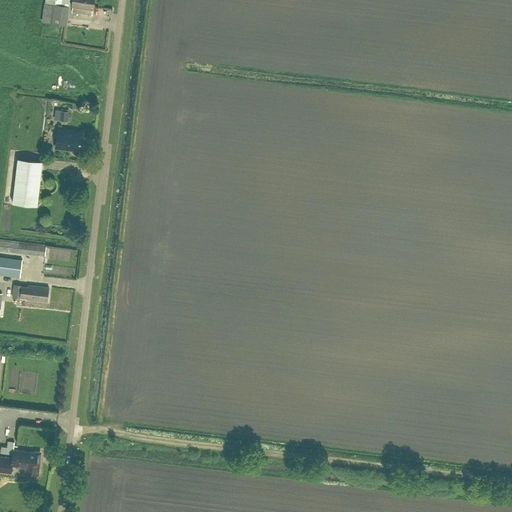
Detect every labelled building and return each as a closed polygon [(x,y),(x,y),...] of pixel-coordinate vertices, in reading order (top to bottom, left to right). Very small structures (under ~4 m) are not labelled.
[(69,6),(69,0),(45,0),(45,3),(44,3),(41,21),(66,25),(69,6)] [(72,0),(72,6),(73,6),(72,12),(92,14),(92,8),(93,9),(94,0),(72,0)] [(79,149),(81,133),(73,132),(74,131),(58,129),(56,147),(71,149),(71,148),(79,149)] [(0,156),(12,157),(12,146),(0,146),(0,156)] [(18,159),(13,204),(38,206),(43,162),(18,159)] [(0,250),(45,256),(46,244),(0,238),(0,250)] [(0,274),(20,277),(23,259),(0,255),(0,274)] [(19,295),(25,296),(25,298),(44,300),(44,298),(47,299),(49,287),(28,284),(28,286),(12,284),(11,296),(19,297),(19,295)] [(0,470),(11,471),(12,464),(27,466),(26,472),(26,475),(28,477),(31,478),(34,478),(37,476),(38,473),(40,457),(37,457),(37,452),(13,449),(12,457),(0,455),(0,470)]
